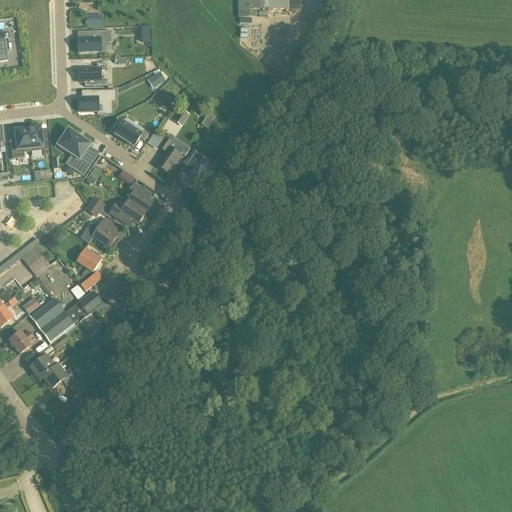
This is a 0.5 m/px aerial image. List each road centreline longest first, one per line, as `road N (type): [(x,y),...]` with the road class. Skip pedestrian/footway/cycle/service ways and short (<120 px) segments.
road 1 (residential): [(52,460),(164,292),(126,265),(172,197),(56,106)]
road 2 (track): [(164,292),(302,87),(345,0)]
